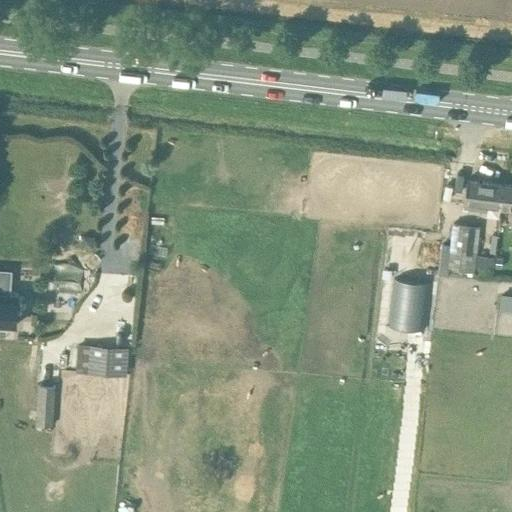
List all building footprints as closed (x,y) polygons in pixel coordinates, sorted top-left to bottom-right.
[(511,184),(465,179),(463,205),(481,207),(481,203),(511,206),(511,184)] [(492,222),(490,240),(496,241),(499,223),(492,222)] [(462,269),(467,225),(453,223),(447,267),(462,269)] [(83,235),(82,247),(95,248),(96,236),(83,235)] [(474,272),(473,275),(491,277),(494,246),(494,245),(477,244),(474,272)] [(496,257),(495,267),(502,268),(503,258),(496,257)] [(392,277),(387,325),(424,329),(430,282),(392,277)] [(511,309),(511,294),(501,293),(499,308),(511,309)] [(0,323),(16,325),(17,310),(21,307),(21,301),(18,298),(0,296),(0,323)] [(125,375),(127,350),(90,347),(78,346),(76,371),(88,372),(125,375)] [(52,427),(55,386),(39,384),(36,426),(52,427)]
